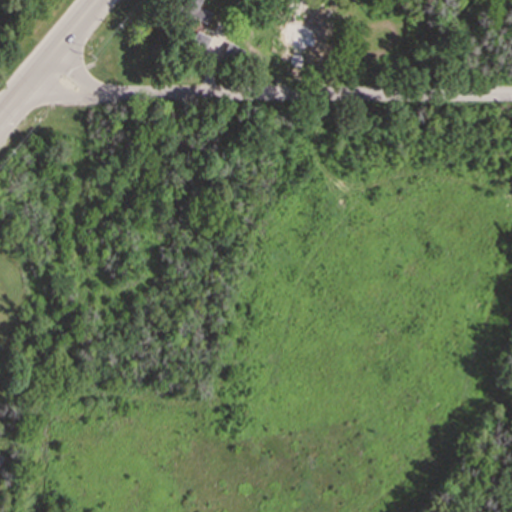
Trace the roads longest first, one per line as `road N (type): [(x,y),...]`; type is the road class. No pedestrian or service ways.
road 1 (residential): [(115,95),(511,95)]
road 2 (secondary): [(97,0),(0,114)]
